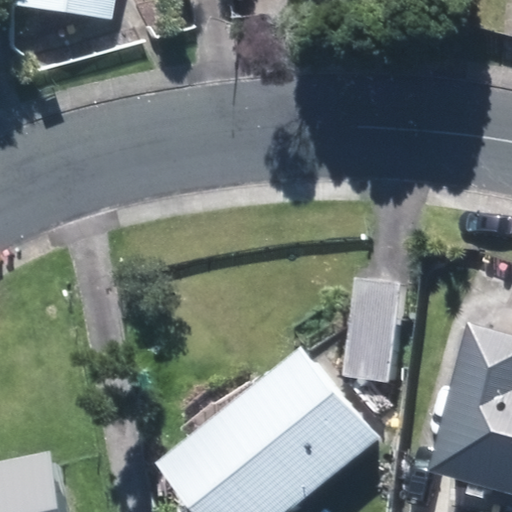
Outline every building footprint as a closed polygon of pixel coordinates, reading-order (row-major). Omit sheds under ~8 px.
[(100,0),(0,0),(0,6),(98,20),(100,0)] [(405,286),(359,281),(354,339),(349,339),(345,379),(396,384),(405,286)] [(511,343),(481,335),(442,479),(511,497),(511,343)] [(174,470),(208,511),(302,511),(391,441),(319,353),(174,470)] [(0,475),(0,511),(75,511),(66,463),(0,475)]
